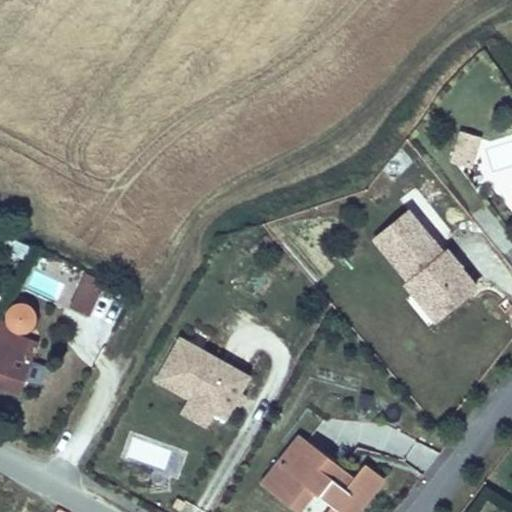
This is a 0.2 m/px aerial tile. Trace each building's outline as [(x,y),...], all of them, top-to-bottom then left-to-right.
[(473,167),(479,133),(456,129),(450,163),(473,167)] [(366,241),(400,283),(410,275),(417,283),(414,293),(436,321),(454,307),(441,289),(457,277),(438,254),(434,256),(400,213),(366,241)] [(69,300),(82,270),(66,263),(53,293),(69,300)] [(33,271),(27,287),(58,298),(63,281),(33,271)] [(410,275),(400,283),(397,286),(403,295),(398,301),(422,332),(436,321),(414,293),(417,283),(410,275)] [(470,294),(457,277),(441,289),(454,307),(470,294)] [(90,316),(104,297),(87,284),(73,303),(90,316)] [(15,302),(4,304),(0,318),(0,372),(26,382),(41,347),(19,339),(23,330),(29,328),(34,319),(35,312),(33,305),(23,301),(15,302)] [(185,330),(178,344),(194,353),(200,338),(185,330)] [(194,353),(178,344),(172,341),(150,383),(184,402),(190,399),(207,409),(207,413),(220,420),(241,376),(194,353)] [(199,427),(207,413),(207,409),(190,399),(184,402),(177,415),(199,427)] [(428,471),(438,452),(417,441),(407,460),(428,471)] [(356,511),(377,485),(357,471),(340,494),(332,489),(338,480),(296,448),(267,486),(300,511),(314,511),(319,507),(326,511),(356,511)]
